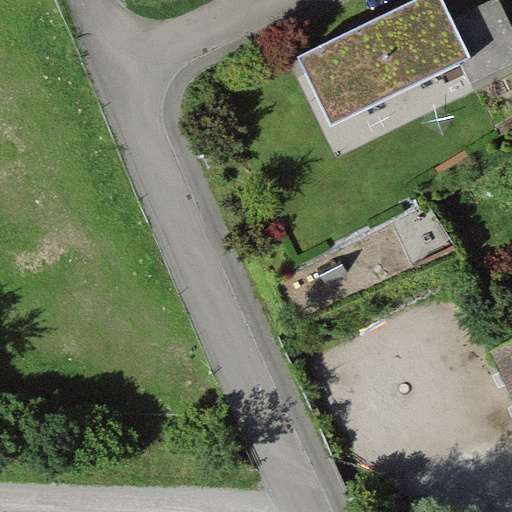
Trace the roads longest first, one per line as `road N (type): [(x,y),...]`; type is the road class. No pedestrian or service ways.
road 1 (residential): [(318,511),(134,84),(309,0)]
road 2 (track): [(0,502),(312,502)]
